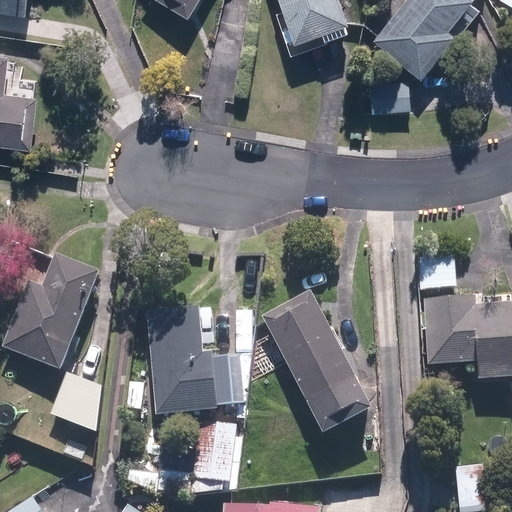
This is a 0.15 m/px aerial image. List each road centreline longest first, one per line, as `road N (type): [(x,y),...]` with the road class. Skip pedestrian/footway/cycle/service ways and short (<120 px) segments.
road 1 (residential): [(175,168),(430,190),(511,167)]
road 2 (unknown): [(396,216),(399,459),(392,511)]
